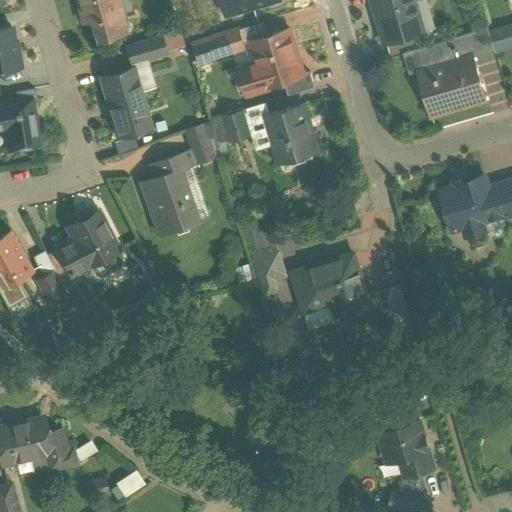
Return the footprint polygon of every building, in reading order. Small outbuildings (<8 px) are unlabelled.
[(122,0),(69,0),(77,28),(86,26),(91,45),(111,40),(108,28),(129,22),(122,0)] [(416,0),(363,0),(378,50),(427,36),(416,0)] [(9,28),(0,28),(0,66),(13,66),(9,28)] [(239,29),(188,45),(193,63),(245,47),(239,29)] [(251,40),(258,62),(239,68),(247,95),(269,88),(268,85),(283,81),(304,74),(303,73),(290,29),(251,40)] [(472,50),(407,71),(424,125),(489,104),(472,50)] [(132,62),(90,74),(110,140),(152,128),(132,62)] [(304,74),(283,81),(288,95),(315,87),(310,71),(303,73),(304,74)] [(32,97),(0,102),(0,131),(3,149),(40,143),(32,97)] [(303,103),(265,115),(279,163),(316,152),(306,122),(309,121),(303,103)] [(244,109),(223,116),(231,141),(252,135),(244,109)] [(195,163),(216,155),(203,121),(181,129),(195,163)] [(148,173),(133,178),(154,241),(204,224),(180,151),(145,163),(148,173)] [(486,166),(430,185),(446,238),(457,234),(460,245),(488,235),(486,227),(511,218),(511,175),(491,181),(486,166)] [(60,222),(68,240),(49,248),(62,276),(116,252),(95,207),(60,222)] [(7,229),(0,232),(0,289),(32,271),(7,229)] [(358,242),(284,263),(299,316),(324,309),(329,326),(378,313),(358,242)] [(275,244),(248,252),(257,282),(284,274),(275,244)] [(42,281),(52,278),(45,253),(35,256),(42,281)] [(55,406),(0,421),(0,475),(69,457),(55,406)] [(422,418),(370,432),(384,482),(436,467),(422,418)] [(121,496),(141,483),(132,469),(112,482),(121,496)] [(383,506),(401,511),(421,511),(426,498),(390,486),(383,506)]
